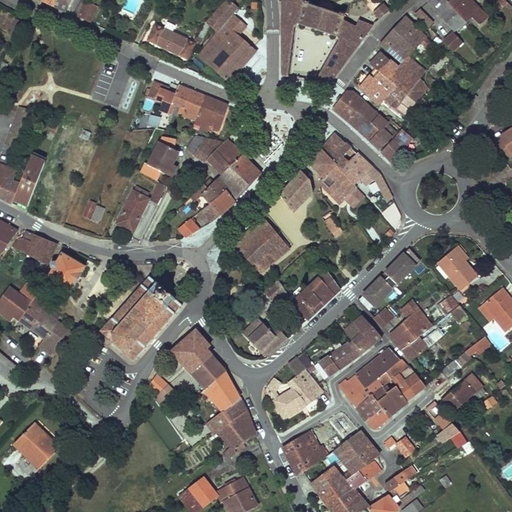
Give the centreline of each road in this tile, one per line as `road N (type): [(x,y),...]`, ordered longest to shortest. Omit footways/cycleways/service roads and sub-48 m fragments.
road 1 (residential): [(0,380),(50,383),(97,424),(109,425),(133,398),(162,339),(203,301)]
road 2 (residential): [(272,99),(233,92),(23,0)]
road 3 (residential): [(249,386),(424,217)]
road 4 (residential): [(0,205),(99,251),(198,251)]
road 5 (residential): [(249,386),(304,511)]
road 6 (residential): [(288,151),(198,251)]
